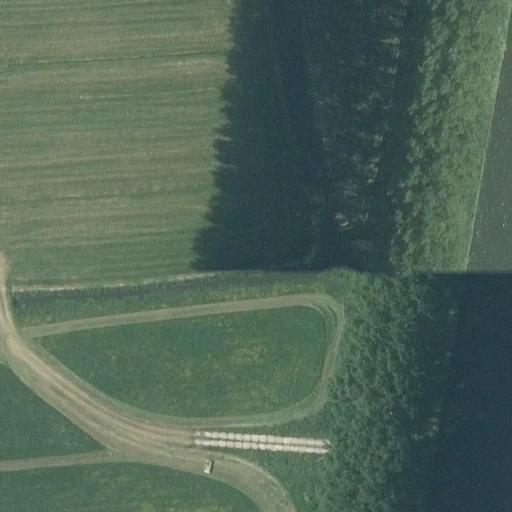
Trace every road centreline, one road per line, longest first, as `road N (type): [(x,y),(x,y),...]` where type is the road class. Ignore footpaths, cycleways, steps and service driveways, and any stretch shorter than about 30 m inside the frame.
road 1 (unclassified): [(389,511),(472,0)]
road 2 (track): [(398,459),(121,425),(10,343),(0,296)]
